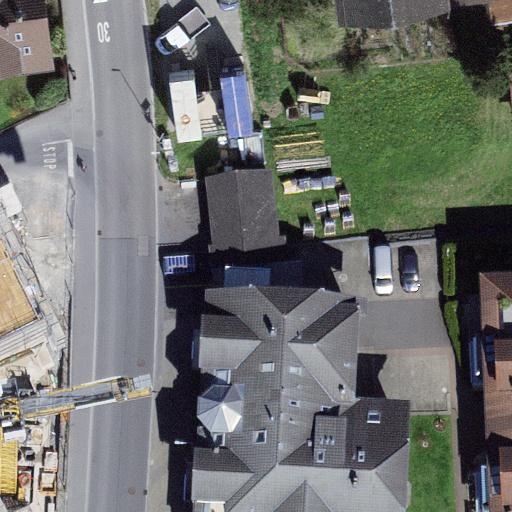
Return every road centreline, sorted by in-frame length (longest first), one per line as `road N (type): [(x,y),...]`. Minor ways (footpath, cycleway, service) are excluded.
road 1 (unclassified): [(114,511),(119,137)]
road 2 (unclassified): [(119,137),(111,0)]
road 3 (residential): [(119,137),(0,164)]
